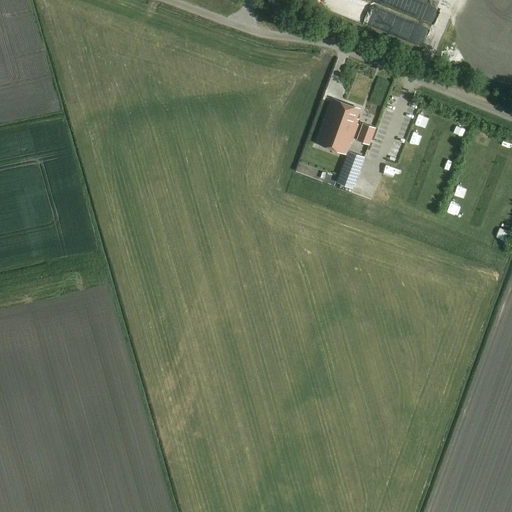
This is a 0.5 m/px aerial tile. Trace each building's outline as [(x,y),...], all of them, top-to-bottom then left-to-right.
[(316,144),(348,155),(359,125),(357,124),(358,120),(357,119),(359,111),(332,101),(316,144)] [(363,126),(357,141),(369,146),(375,131),(363,126)] [(364,157),(349,152),(343,169),(358,175),(364,157)] [(358,175),(343,169),(339,180),(354,186),(358,175)] [(331,189),(332,183),(322,180),(320,186),(331,189)]
